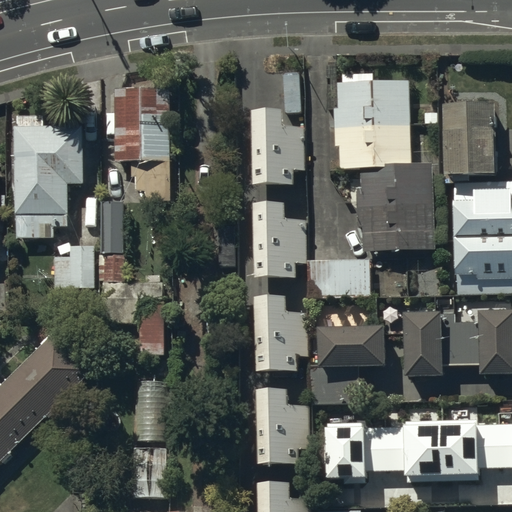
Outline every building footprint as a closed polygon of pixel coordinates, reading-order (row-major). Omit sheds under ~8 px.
[(147,188),(147,197),(174,195),(172,159),(174,159),(170,81),(125,83),(125,76),(103,77),(105,104),(115,103),(116,157),(133,157),(133,174),(137,174),(137,189),(147,188)] [(362,223),(363,247),(436,246),(434,159),(412,160),(410,76),(327,78),(327,106),(334,106),(334,142),(341,142),(341,166),(363,166),(364,188),(357,188),(358,223),(362,223)] [(267,98),(252,104),(253,182),(296,181),(296,168),(306,168),(305,125),(284,117),(284,100),(267,98)] [(447,108),(447,179),(498,178),(497,108),(447,108)] [(48,111),(19,111),(19,122),(16,122),(16,208),(18,208),(18,234),(56,234),(56,221),(70,221),(70,179),(86,179),(86,122),(48,122),(48,111)] [(511,178),(456,180),(459,293),(511,291),(511,178)] [(126,200),(103,199),(102,249),(105,249),(104,275),(126,276),(127,249),(124,249),(126,200)] [(287,199),(255,199),(255,277),(298,277),(298,262),(308,265),(307,221),(288,215),(287,199)] [(73,255),(54,255),(54,288),(98,288),(98,242),(73,242),(73,255)] [(372,256),(310,257),(310,295),(372,295),(372,256)] [(169,277),(104,280),(106,320),(140,318),(142,353),(165,352),(163,314),(171,314),(169,277)] [(197,291),(178,290),(177,331),(197,331),(197,291)] [(288,291),(256,291),(257,369),(300,368),(300,355),(307,355),(307,311),(289,306),(288,291)] [(445,305),(406,306),(407,369),(444,368),(444,361),(481,360),(482,370),(511,369),(511,304),(481,305),(481,318),(457,318),(457,311),(445,312),(445,305)] [(383,322),(318,323),(318,363),(384,362),(383,322)] [(53,325),(0,378),(0,458),(94,365),(53,325)] [(139,444),(133,444),(135,497),(170,496),(169,445),(171,445),(169,379),(137,380),(139,444)] [(258,463),(303,463),(304,446),(311,446),(311,403),(290,403),(290,385),(259,384),(258,463)] [(366,421),(324,422),(326,475),(511,469),(511,423),(476,425),(475,418),(404,420),(404,425),(366,426),(366,421)] [(292,477),(260,477),(259,511),(314,511),(315,496),(292,496),(292,477)]
